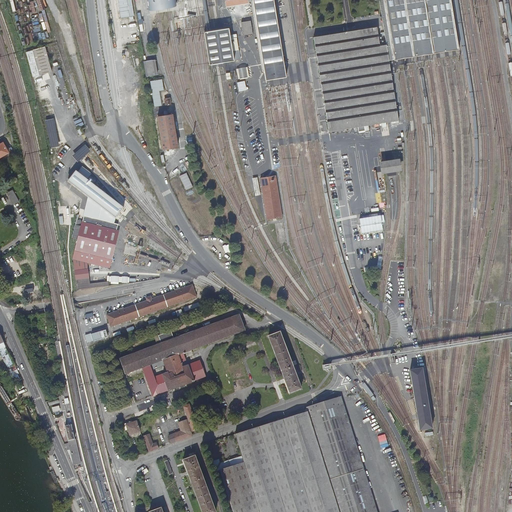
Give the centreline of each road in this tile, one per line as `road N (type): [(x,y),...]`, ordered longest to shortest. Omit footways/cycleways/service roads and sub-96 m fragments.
road 1 (unclassified): [(117,469),(343,380)]
road 2 (secondary): [(84,511),(0,315)]
road 3 (unclassified): [(212,264),(335,356),(343,380)]
road 4 (unclassified): [(212,264),(116,123)]
road 5 (unclassified): [(116,123),(95,131),(48,0)]
road 6 (unclassified): [(116,123),(104,100),(89,0)]
